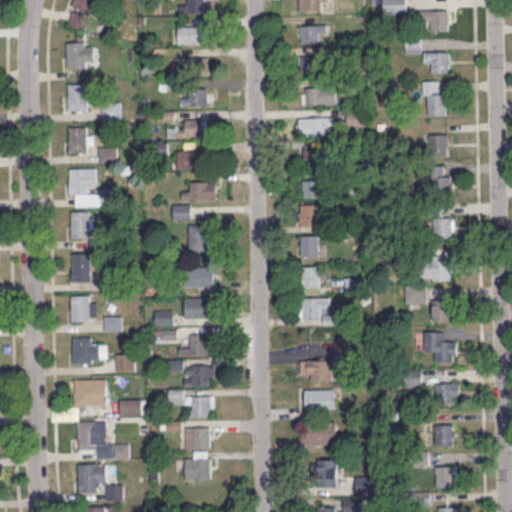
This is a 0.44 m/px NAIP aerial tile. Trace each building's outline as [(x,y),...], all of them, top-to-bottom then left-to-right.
[(97,0),(74,0),(73,4),(91,13),(97,0)] [(210,12),(210,0),(188,0),(188,3),(179,3),(179,12),(210,12)] [(300,0),(300,10),(321,10),(321,1),(330,1),(330,0),(300,0)] [(405,0),(383,0),(384,13),(406,13),(405,0)] [(450,9),(423,9),(423,20),(431,20),(431,30),(450,30),(450,9)] [(91,14),(73,10),(69,26),(87,30),(91,14)] [(321,32),(329,32),(329,24),(300,24),(300,42),(321,42),(321,32)] [(179,43),(204,43),(204,26),(179,26),(179,43)] [(94,41),(68,41),(68,67),(94,67),(94,41)] [(425,62),(432,62),(432,71),(451,71),(451,51),(425,51),(425,62)] [(209,55),(172,55),(172,74),(209,74),(209,55)] [(302,73),(323,73),(323,55),(302,55),(302,73)] [(70,83),(88,82),(88,110),(70,110),(70,83)] [(336,87),(303,87),(303,104),(336,104),(336,87)] [(213,88),(191,88),(191,96),(182,96),(182,105),(213,105),(213,88)] [(429,95),(429,114),(448,114),(448,95),(429,95)] [(104,117),(121,117),(121,102),(104,102),(104,117)] [(308,135),(325,135),(325,125),(334,125),(334,117),(308,117),(308,135)] [(168,136),(204,136),(204,118),(181,118),(181,127),(168,127),(168,136)] [(69,125),(87,124),(88,152),(70,153),(69,125)] [(449,155),(449,133),(430,133),(430,155),(449,155)] [(118,146),(99,146),(99,162),(118,162),(118,146)] [(328,163),(328,149),(305,149),(305,163),(328,163)] [(203,150),(179,150),(179,167),(203,167),(203,150)] [(451,165),(431,165),(431,192),(451,192),(451,165)] [(71,167),(89,166),(89,194),(71,194),(71,167)] [(324,179),(304,179),(304,197),(324,197),(324,179)] [(217,180),(193,180),(193,190),(184,190),(184,198),(217,198),(217,180)] [(174,219),(192,219),(192,203),(174,203),(174,219)] [(301,225),(320,225),(320,203),(301,203),(301,225)] [(72,210),(90,209),(90,237),(72,238),(72,210)] [(454,237),(454,216),(434,216),(434,237),(454,237)] [(190,249),(210,249),(210,224),(190,224),(190,249)] [(303,255),(319,255),(319,234),(303,234),(303,255)] [(73,252),(91,252),(91,280),(73,280),(73,252)] [(452,279),(452,256),(429,256),(429,279),(452,279)] [(321,286),(320,265),(303,266),(303,286),(321,286)] [(215,266),(187,266),(187,286),(215,286),(215,266)] [(72,293),(90,293),(91,321),(73,321),(72,293)] [(186,317),(214,317),(214,297),(186,297),(186,317)] [(330,297),(305,297),(305,316),(322,316),(322,306),(330,306),(330,297)] [(451,299),(432,299),(432,320),(451,320),(451,299)] [(156,324),(174,324),(174,309),(156,309),(156,324)] [(456,341),(445,341),(445,330),(426,330),(426,350),(436,350),(436,362),(456,362),(456,341)] [(212,354),(212,333),(191,333),(191,345),(181,345),(181,354),(212,354)] [(74,336),(92,336),(93,364),(75,364),(74,336)] [(136,370),(136,353),(117,353),(117,370),(136,370)] [(333,378),(333,359),(308,359),(308,378),(333,378)] [(214,385),(214,364),(185,364),(185,385),(214,385)] [(423,370),(410,369),(409,385),(422,385),(423,370)] [(76,378),(94,378),(95,406),(77,406),(76,378)] [(460,382),(437,382),(437,402),(460,402),(460,382)] [(335,388),(305,388),(305,407),(335,407),(335,388)] [(215,395),(185,395),(185,389),(170,389),(170,403),(190,403),(190,415),(215,415),(215,395)] [(122,398),(122,413),(143,413),(143,398),(122,398)] [(78,419),(96,419),(96,447),(78,447),(78,419)] [(337,443),(337,421),(305,421),(305,443),(337,443)] [(456,444),(456,423),(436,423),(436,444),(456,444)] [(187,427),(187,446),(211,446),(211,427),(187,427)] [(212,478),(211,450),(195,450),(195,457),(186,457),(186,479),(212,478)] [(338,459),(313,459),(313,485),(338,485),(338,459)] [(78,462),(96,461),(97,489),(79,490),(78,462)] [(437,485),(456,485),(456,465),(437,465),(437,485)] [(108,483),(108,500),(124,500),(124,483),(108,483)] [(344,511),(364,511),(364,498),(344,498),(344,511)] [(87,511),(87,503),(105,503),(105,511),(87,511)]
